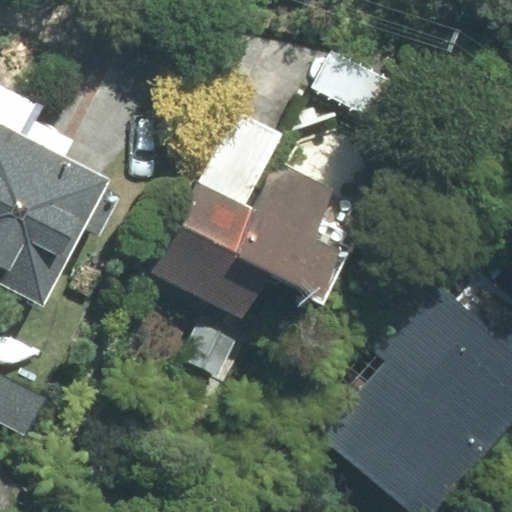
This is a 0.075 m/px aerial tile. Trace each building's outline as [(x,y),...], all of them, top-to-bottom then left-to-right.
[(343,21),(301,74),(353,114),(394,61),(343,21)] [(27,103),(0,90),(0,286),(39,304),(54,271),(64,276),(108,180),(56,155),(64,137),(20,117),(27,103)] [(357,136),(318,153),(337,199),(377,183),(357,136)] [(237,185),(191,164),(139,278),(229,319),(251,271),(311,298),(343,228),(313,215),(328,182),(254,148),(237,185)] [(388,511),(414,511),(511,398),(511,297),(440,236),(346,347),(367,365),(304,440),(388,511)]
